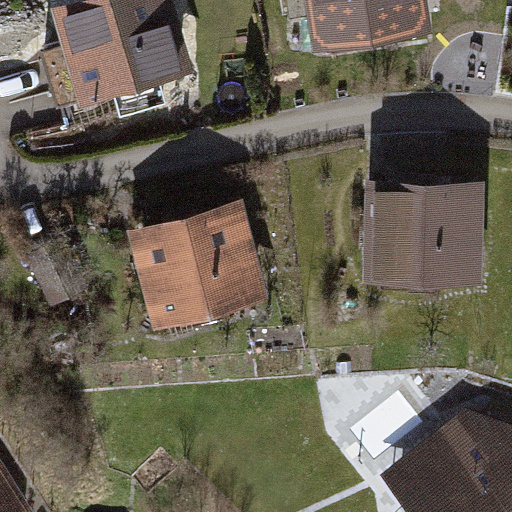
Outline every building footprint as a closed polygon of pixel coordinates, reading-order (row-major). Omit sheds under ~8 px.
[(164,0),(35,0),(64,100),(183,66),(164,0)] [(404,0),(298,0),(308,46),(409,25),(404,0)] [(421,0),(420,19),(474,24),(476,0),(421,0)] [(473,177),(352,176),(350,281),(471,282),(473,177)] [(232,200),(114,228),(137,325),(254,297),(232,200)] [(457,410),(369,475),(398,511),(511,511),(511,441),(500,423),(457,410)] [(20,511),(0,471),(0,511),(20,511)]
